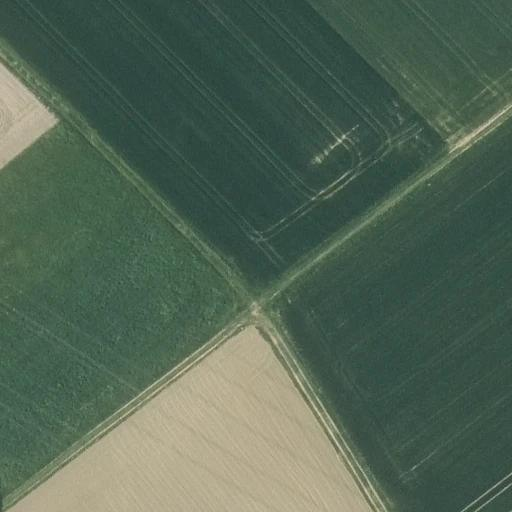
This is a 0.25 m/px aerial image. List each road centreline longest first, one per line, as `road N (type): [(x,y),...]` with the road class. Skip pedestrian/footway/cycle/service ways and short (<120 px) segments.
road 1 (track): [(11,511),(511,129)]
road 2 (track): [(387,511),(248,296),(0,54)]
